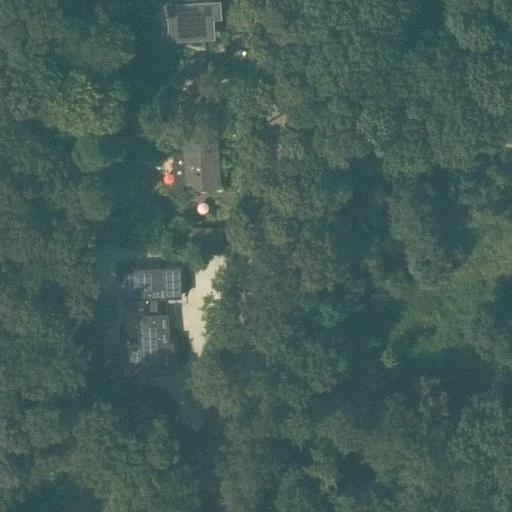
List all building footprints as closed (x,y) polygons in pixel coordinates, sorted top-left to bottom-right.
[(218,0),(200,0),(171,2),(173,35),(213,33),(212,14),(219,13),(218,0)] [(187,54),(188,69),(205,68),(204,53),(187,54)] [(181,112),(183,149),(215,147),(213,110),(181,112)] [(140,152),(139,132),(120,133),(121,153),(140,152)] [(83,157),(92,156),(91,134),(81,134),(83,157)] [(147,141),(147,151),(161,150),(160,141),(147,141)] [(216,164),(191,166),(191,168),(173,169),(175,206),(195,205),(194,199),(218,198),(216,164)] [(88,236),(122,238),(124,215),(89,213),(88,236)] [(174,339),(169,339),(168,310),(158,311),(157,295),(182,294),(181,263),(121,266),(122,297),(147,296),(148,311),(137,311),(138,340),(128,341),(130,372),(175,369),(174,339)] [(85,299),(87,335),(103,334),(103,314),(117,314),(116,297),(85,299)]
